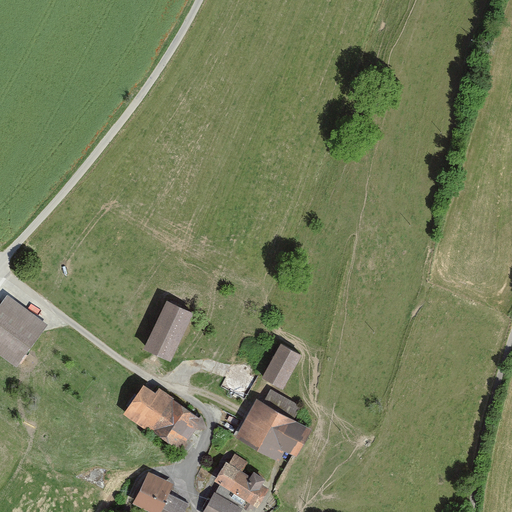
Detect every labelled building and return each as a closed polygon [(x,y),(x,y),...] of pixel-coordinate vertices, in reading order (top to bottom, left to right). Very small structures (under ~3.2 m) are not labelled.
[(163,295),(141,345),(170,357),(192,307),(163,295)] [(3,297),(0,301),(0,352),(15,363),(42,323),(3,297)] [(300,353),(279,340),(257,378),(278,391),(300,353)] [(156,388),(144,379),(123,410),(171,442),(187,440),(195,428),(204,428),(207,425),(202,412),(159,384),(156,388)] [(312,427),(258,397),(237,433),(279,457),(285,447),(296,454),(312,427)] [(250,473),(226,458),(214,477),(257,504),(270,485),(262,481),(266,476),(254,468),(250,473)] [(158,511),(174,481),(149,468),(133,500),(156,511),(158,511)] [(239,511),(243,505),(214,489),(201,511),(239,511)] [(159,511),(183,511),(189,502),(171,492),(159,511)]
